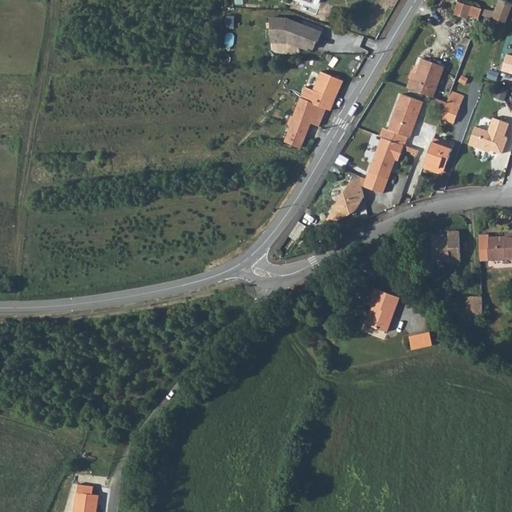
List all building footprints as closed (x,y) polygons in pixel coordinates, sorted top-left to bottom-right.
[(511,4),(500,0),(493,19),(506,24),(511,8),(511,4)] [(470,4),(458,1),(455,10),(466,14),(470,4)] [(482,8),(472,5),(468,14),(478,17),(482,8)] [(269,17),(270,41),(285,41),(286,40),(306,48),(307,46),(312,48),(316,39),(317,40),(320,32),(286,17),(269,17)] [(511,53),(505,52),(501,69),(511,71),(511,53)] [(411,78),(408,88),(432,97),(443,66),(422,58),(419,65),(414,79),(411,78)] [(314,90),(336,98),(343,80),(321,71),(314,90)] [(326,108),(331,111),(336,98),(314,90),(305,87),(301,98),(326,108)] [(463,97),(450,92),(446,102),(444,108),(441,117),(454,122),(463,97)] [(384,128),(381,136),(382,137),(404,145),(407,136),(410,137),(423,102),(402,94),(389,129),(384,128)] [(311,123),(319,126),(326,108),(301,98),(294,116),(311,123)] [(444,108),(446,102),(436,98),(434,105),(444,108)] [(292,115),(288,123),(288,125),(291,126),(285,141),(301,148),(311,123),(294,116),(292,115)] [(503,138),(508,124),(492,118),(487,132),(475,127),(468,145),(488,152),(489,149),(500,153),(505,139),(503,138)] [(400,155),(404,145),(382,137),(365,183),(366,187),(383,193),(395,159),(398,154),(400,155)] [(453,145),(433,138),(432,141),(452,148),(453,145)] [(452,148),(432,141),(424,163),(444,170),(452,148)] [(424,163),(422,167),(442,174),(444,170),(424,163)] [(365,197),(359,180),(352,181),(328,220),(336,225),(356,211),(365,197)] [(298,239),(306,223),(299,220),(292,236),(298,239)] [(460,260),(459,229),(448,229),(448,233),(432,233),(434,259),(450,258),(450,260),(460,260)] [(511,258),(511,234),(489,236),(489,244),(488,244),(488,260),(511,258)] [(368,324),(387,331),(400,297),(376,288),(370,305),(374,306),(368,324)] [(470,315),(483,314),(483,293),(466,294),(467,308),(469,308),(470,315)] [(413,350),(433,345),(430,331),(410,336),(413,350)] [(74,511),(96,511),(99,496),(92,495),(93,487),(78,485),(77,492),(73,492),(73,497),(76,497),(74,511)]
